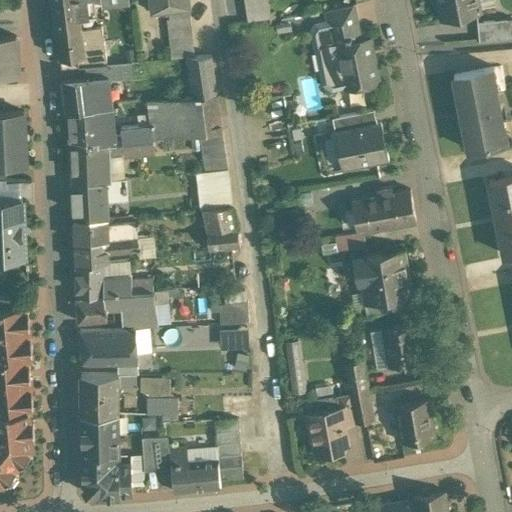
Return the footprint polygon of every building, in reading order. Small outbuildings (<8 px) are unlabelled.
[(83,0),(49,0),(51,20),(85,18),(83,0)] [(130,0),(83,0),(85,13),(92,7),(101,4),(130,3),(130,0)] [(268,0),(245,0),(249,19),(271,15),(268,0)] [(438,0),(442,19),(481,11),(479,0),(438,0)] [(189,3),(166,5),(172,56),(195,54),(189,3)] [(354,3),(327,9),(329,21),(332,32),(359,26),(354,3)] [(511,16),(478,20),(480,39),(511,36),(511,16)] [(329,21),(317,23),(313,29),(317,47),(319,47),(318,46),(334,43),(332,32),(329,21)] [(78,23),(52,28),(57,56),(97,49),(93,33),(80,35),(78,23)] [(359,26),(332,32),(334,43),(335,46),(339,45),(347,83),(347,86),(379,80),(370,37),(361,38),(359,26)] [(17,35),(0,35),(0,72),(18,71),(17,35)] [(335,46),(334,43),(318,46),(319,47),(326,81),(333,86),(347,83),(339,45),(335,46)] [(211,52),(191,54),(194,94),(219,92),(211,52)] [(139,59),(113,61),(114,77),(139,75),(139,59)] [(113,61),(58,65),(65,111),(115,107),(113,61)] [(501,64),(455,73),(469,148),(511,139),(511,119),(502,121),(495,86),(505,84),(501,64)] [(225,128),(218,93),(151,98),(153,135),(225,128)] [(115,107),(65,111),(69,144),(116,139),(115,107)] [(374,108),(333,116),(336,129),(376,121),(374,108)] [(25,110),(0,110),(0,164),(6,164),(27,163),(25,110)] [(151,116),(116,119),(117,138),(153,135),(151,116)] [(376,121),(336,129),(336,130),(340,130),(346,164),(343,164),(343,166),(389,157),(382,120),(376,121)] [(206,131),(208,167),(230,165),(225,129),(206,131)] [(152,136),(117,140),(119,174),(126,174),(125,156),(153,154),(152,136)] [(116,139),(69,144),(72,179),(105,176),(118,175),(116,139)] [(231,166),(198,169),(199,195),(234,193),(234,203),(236,203),(231,166)] [(511,174),(490,178),(505,253),(511,251),(511,174)] [(105,176),(72,179),(73,216),(107,213),(105,187),(105,176)] [(123,185),(105,187),(107,213),(125,212),(123,185)] [(393,186),(378,188),(379,194),(352,198),(358,230),(417,220),(411,188),(394,191),(393,186)] [(234,193),(199,195),(200,206),(234,203),(234,193)] [(0,201),(0,257),(25,256),(25,239),(23,238),(22,222),(24,220),(23,200),(0,201)] [(239,224),(236,204),(205,206),(206,227),(239,224)] [(135,211),(114,213),(116,235),(137,233),(135,211)] [(74,216),(75,238),(116,235),(114,213),(74,216)] [(209,246),(241,243),(239,225),(206,228),(209,246)] [(340,247),(354,245),(352,229),(338,231),(340,247)] [(137,234),(103,237),(103,243),(104,256),(139,253),(137,234)] [(103,236),(75,239),(77,259),(104,257),(103,236)] [(404,246),(354,255),(358,281),(366,280),(369,299),(366,300),(366,301),(412,293),(412,291),(411,291),(406,263),(407,263),(407,262),(405,262),(403,248),(404,248),(404,246)] [(104,257),(77,259),(80,295),(125,291),(123,255),(104,257)] [(246,287),(225,290),(226,301),(247,299),(246,287)] [(125,291),(80,295),(81,318),(115,315),(114,303),(122,302),(123,322),(170,320),(169,308),(164,308),(157,309),(156,301),(154,288),(125,291)] [(16,294),(0,295),(0,307),(17,306),(16,294)] [(226,301),(220,301),(221,321),(250,319),(249,298),(247,299),(226,301)] [(163,300),(156,301),(157,309),(164,308),(163,300)] [(17,306),(0,307),(0,333),(29,330),(29,326),(30,325),(29,310),(27,310),(27,305),(17,306)] [(417,321),(383,327),(389,364),(423,359),(417,321)] [(156,325),(81,328),(83,360),(118,360),(138,360),(138,371),(139,372),(156,372),(156,325)] [(29,330),(0,333),(0,359),(32,356),(31,351),(33,351),(31,335),(30,336),(29,330)] [(299,336),(288,338),(294,386),(305,385),(299,336)] [(0,359),(0,385),(30,383),(30,378),(31,377),(30,362),(28,362),(28,357),(32,357),(32,356),(0,359)] [(364,358),(346,362),(351,391),(369,388),(364,358)] [(84,360),(84,371),(119,371),(118,360),(84,360)] [(138,360),(118,360),(119,371),(138,371),(138,360)] [(119,371),(81,372),(82,411),(119,410),(119,371)] [(144,372),(143,389),(173,389),(173,373),(144,372)] [(30,383),(0,385),(0,411),(33,408),(32,403),(34,403),(32,388),(31,388),(30,383)] [(369,388),(351,391),(357,421),(375,418),(369,388)] [(351,391),(337,394),(339,406),(341,405),(345,423),(357,421),(351,391)] [(163,394),(148,394),(148,411),(163,411),(163,394)] [(428,396),(395,403),(403,440),(436,434),(428,396)] [(339,406),(310,411),(317,452),(342,448),(348,439),(345,423),(341,405),(339,406)] [(33,408),(0,411),(0,479),(4,479),(6,476),(7,477),(17,465),(16,464),(20,459),(21,460),(31,447),(30,446),(32,444),(31,431),(35,430),(33,417),(30,418),(29,410),(33,409),(33,408)] [(119,410),(82,411),(83,479),(87,482),(85,483),(95,492),(96,491),(99,494),(121,493),(121,492),(133,492),(132,461),(118,462),(115,458),(115,454),(120,454),(119,410)] [(239,416),(216,418),(217,430),(240,428),(239,416)] [(240,428),(217,430),(218,442),(241,440),(240,428)] [(241,440),(218,442),(219,453),(242,451),(241,440)] [(188,444),(170,446),(175,489),(221,485),(219,457),(190,460),(188,444)] [(242,451),(219,453),(220,465),(243,463),(242,451)] [(243,463),(220,465),(221,477),(244,475),(243,463)] [(449,511),(446,489),(414,494),(415,498),(417,511),(449,511)] [(391,498),(373,501),(375,511),(391,511),(389,502),(391,502),(391,498)] [(391,502),(389,502),(391,511),(417,511),(415,498),(391,502)]
